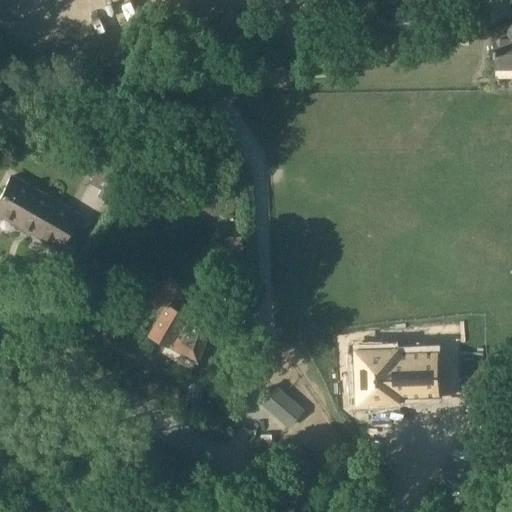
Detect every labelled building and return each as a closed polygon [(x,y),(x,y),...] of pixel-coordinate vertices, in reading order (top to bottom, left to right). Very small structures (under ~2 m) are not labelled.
[(492,69),(511,68),(511,20),(510,21),(507,24),(507,25),(492,25),(492,69)] [(11,102),(0,95),(0,104),(7,109),(11,102)] [(101,159),(113,165),(118,155),(107,149),(101,159)] [(109,202),(131,161),(119,155),(97,196),(109,202)] [(57,248),(77,215),(11,177),(0,195),(0,215),(20,227),(21,228),(23,225),(29,229),(27,232),(28,232),(57,248)] [(229,299),(243,298),(246,298),(241,247),(229,248),(217,249),(218,261),(221,260),(222,274),(220,274),(222,300),(229,299)] [(170,278),(147,298),(159,311),(162,307),(163,308),(148,333),(164,342),(164,343),(195,362),(211,323),(210,322),(186,308),(185,308),(184,308),(191,302),(170,278)] [(402,399),(402,394),(400,352),(400,348),(360,350),(363,400),(402,399)] [(440,351),(400,352),(402,394),(442,393),(440,351)] [(185,381),(183,405),(197,407),(201,377),(189,377),(185,381)] [(258,402),(284,423),(295,411),(269,388),(258,402)]
